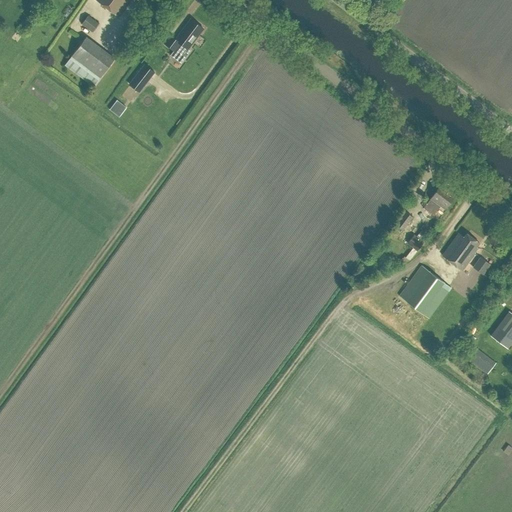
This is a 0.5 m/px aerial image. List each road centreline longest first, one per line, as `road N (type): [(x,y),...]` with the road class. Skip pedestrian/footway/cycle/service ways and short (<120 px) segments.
road 1 (track): [(266,25),(0,394)]
road 2 (tertiary): [(511,212),(232,0)]
road 3 (unclassified): [(511,131),(338,0)]
